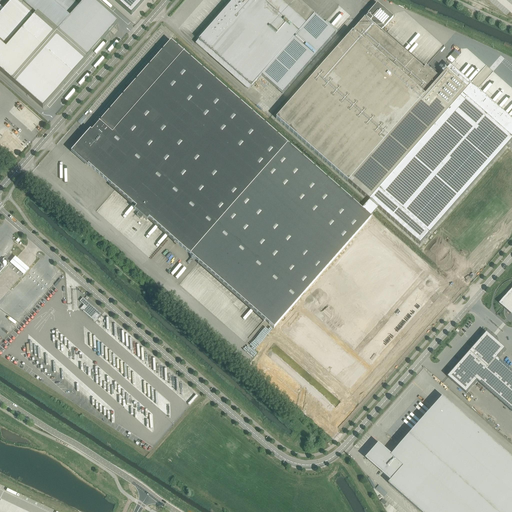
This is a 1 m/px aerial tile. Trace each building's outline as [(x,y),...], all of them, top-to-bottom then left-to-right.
[(0,70),(13,82),(43,108),(86,59),(117,24),(90,0),(85,0),(79,7),(75,4),(74,0),(14,0),(7,8),(12,13),(3,23),(0,25),(0,70)] [(114,0),(131,15),(144,0),(114,0)] [(282,94),(335,34),(297,0),(233,0),(199,40),(195,44),(207,54),(210,50),(251,86),(261,75),(282,94)] [(377,3),(276,118),(348,182),(369,200),(361,209),(370,216),(377,208),(419,245),(511,139),(511,122),(473,87),(449,67),(439,78),(426,66),(423,69),(381,32),(393,17),(377,3)] [(171,41),(74,152),(136,207),(134,210),(138,213),(137,215),(137,216),(138,217),(140,219),(141,219),(143,217),(147,221),(149,218),(274,328),(363,407),(461,296),(371,217),(370,216),(361,209),(171,41)] [(29,269),(15,257),(10,263),(24,275),(29,269)] [(511,289),(499,304),(511,315),(511,314),(511,289)] [(83,298),(80,302),(84,305),(81,309),(84,311),(83,312),(83,311),(92,319),(94,316),(101,323),(104,320),(104,316),(83,298)] [(487,333),(448,378),(467,394),(477,381),(478,382),(511,411),(511,371),(498,359),(506,350),(487,333)] [(392,481),(389,484),(420,511),(489,511),(511,486),(511,457),(444,397),(392,456),(380,445),(367,459),(392,481)] [(379,485),(376,488),(384,497),(388,493),(379,485)]
